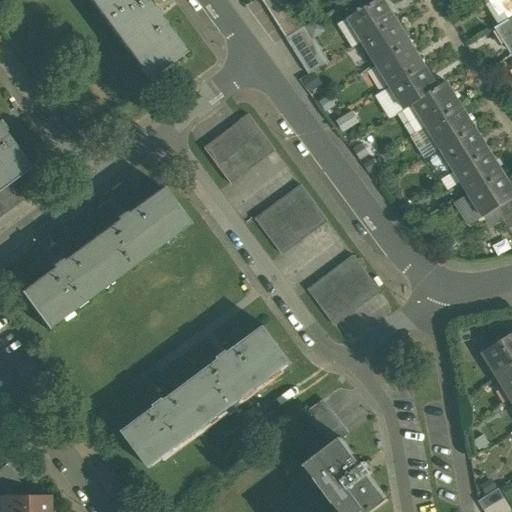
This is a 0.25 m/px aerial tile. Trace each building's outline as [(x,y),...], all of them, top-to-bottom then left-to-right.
[(0,0),(0,8),(11,0),(0,0)] [(87,0),(94,9),(106,0),(87,0)] [(146,80),(184,52),(145,0),(106,0),(94,9),(146,80)] [(306,26),(289,0),(260,0),(286,39),(306,26)] [(396,21),(383,0),(348,0),(345,2),(353,16),(348,19),(362,42),(396,21)] [(511,0),(496,0),(509,20),(511,18),(511,0)] [(511,18),(509,20),(500,26),(509,41),(507,43),(511,51),(511,18)] [(396,21),(362,42),(376,65),(410,43),(396,21)] [(306,26),(286,39),(308,75),(329,62),(306,26)] [(410,43),(376,65),(390,87),(424,66),(410,43)] [(424,66),(390,87),(405,109),(413,104),(439,88),(424,66)] [(439,88),(413,104),(427,127),(460,106),(446,84),(439,88)] [(460,106),(427,127),(441,149),(474,128),(460,106)] [(261,133),(248,115),(238,122),(251,140),(261,133)] [(238,122),(203,148),(229,184),(274,151),(261,133),(251,140),(238,122)] [(0,188),(9,182),(29,167),(0,127),(0,188)] [(474,128),(441,149),(455,172),(488,151),(474,128)] [(488,151),(455,172),(469,194),(503,173),(488,151)] [(511,188),(503,173),(469,194),(483,217),(496,209),(507,203),(511,199),(511,188)] [(0,188),(0,216),(22,200),(9,182),(0,188)] [(301,186),(256,219),(281,254),(327,221),(301,186)] [(161,187),(126,214),(124,212),(115,219),(116,220),(88,241),(116,278),(188,224),(161,187)] [(511,227),(511,211),(507,203),(496,209),(509,230),(511,227)] [(88,241),(61,261),(60,259),(51,266),(52,268),(19,292),(47,329),(116,278),(88,241)] [(379,292),(353,257),(308,290),(334,325),(379,292)] [(511,315),(490,329),(498,343),(511,333),(511,315)] [(264,327),(229,353),(227,351),(218,358),(219,359),(191,380),(219,417),(291,363),(264,327)] [(511,333),(498,343),(482,353),(489,363),(490,362),(498,375),(496,376),(497,377),(511,367),(511,333)] [(511,367),(497,377),(503,387),(508,384),(511,391),(511,367)] [(191,380),(164,400),(163,398),(154,405),(155,407),(122,431),(150,468),(219,417),(191,380)] [(323,400),(306,413),(331,447),(342,439),(348,434),(323,400)] [(342,439),(331,447),(307,464),(341,511),(372,511),(388,501),(369,476),(373,474),(365,463),(362,466),(342,439)] [(6,464),(0,468),(0,482),(12,474),(6,464)] [(12,474),(0,482),(0,493),(2,496),(19,483),(12,474)] [(498,489),(478,501),(484,511),(504,499),(498,489)] [(49,511),(50,496),(1,497),(1,511),(49,511)] [(504,499),(484,511),(505,511),(510,509),(504,499)]
